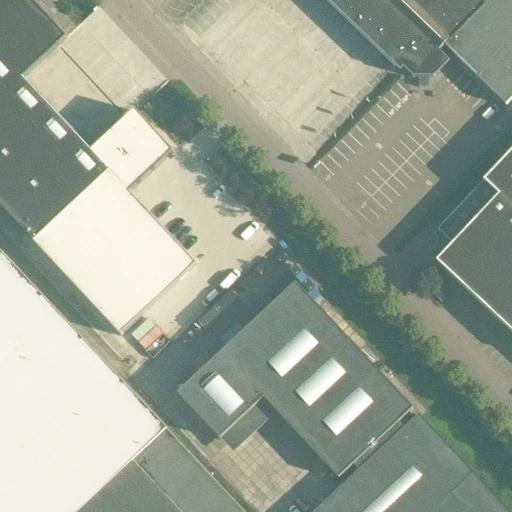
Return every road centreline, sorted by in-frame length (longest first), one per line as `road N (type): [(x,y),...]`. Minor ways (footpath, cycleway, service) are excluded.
road 1 (unclassified): [(511,406),(129,0)]
road 2 (unknown): [(320,203),(398,134),(429,130),(443,153)]
